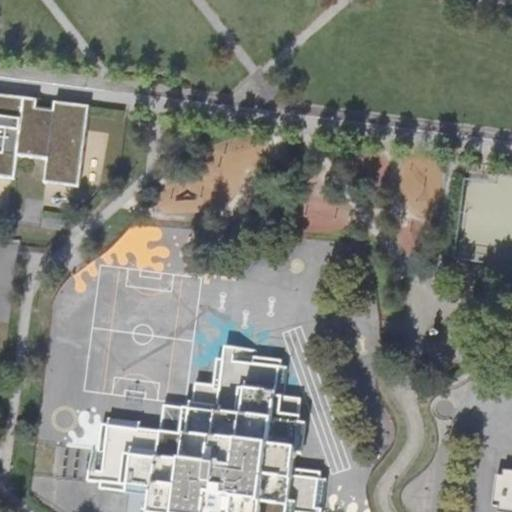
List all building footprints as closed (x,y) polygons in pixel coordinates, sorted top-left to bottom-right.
[(45,185),(81,188),(90,108),(55,103),(53,112),(38,109),(38,100),(0,95),(0,177),(15,180),(19,157),(49,161),(45,185)] [(123,276),(169,339),(210,310),(165,246),(123,276)] [(98,284),(60,318),(112,378),(151,343),(98,284)] [(342,339),(370,341),(371,317),(343,316),(342,339)] [(154,511),(326,511),(329,499),(318,497),(319,486),(293,483),(300,428),(274,425),(277,399),(288,400),(291,378),(280,376),(281,368),(261,365),(262,359),(233,355),(232,362),(225,360),(221,389),(227,390),(224,417),(169,411),(165,433),(142,431),(142,422),(117,419),(116,427),(106,426),(103,454),(98,453),(94,481),(107,483),(105,494),(132,498),(134,487),(158,491),(154,511)] [(511,511),(511,480),(507,480),(503,504),(511,506),(510,511),(511,511)]
